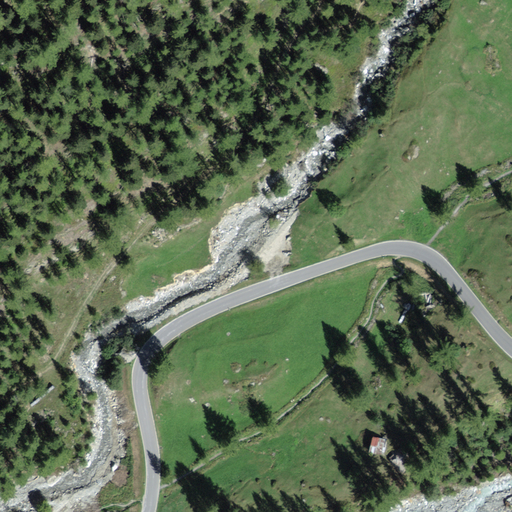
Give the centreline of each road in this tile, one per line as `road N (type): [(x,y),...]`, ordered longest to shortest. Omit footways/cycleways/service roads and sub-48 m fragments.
road 1 (unclassified): [(148,511),(153,474),(141,363),(158,340),(212,308),(376,250),(411,248),(435,260),(511,348)]
road 2 (track): [(123,255),(45,376),(0,402)]
